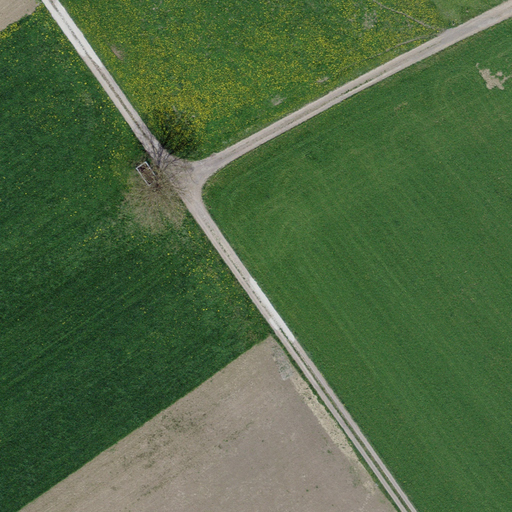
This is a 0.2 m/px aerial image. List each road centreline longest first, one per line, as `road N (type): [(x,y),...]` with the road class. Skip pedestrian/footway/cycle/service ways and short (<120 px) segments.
road 1 (track): [(180,181),(409,511)]
road 2 (track): [(180,181),(511,5)]
road 3 (track): [(54,0),(180,181)]
